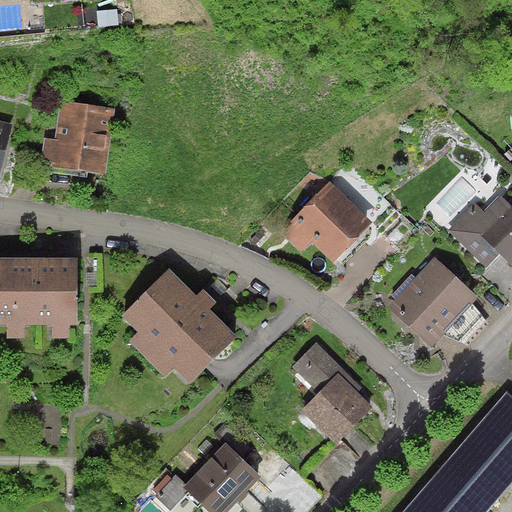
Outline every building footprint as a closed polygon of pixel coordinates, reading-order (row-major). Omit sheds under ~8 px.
[(110,177),(115,109),(61,105),(58,138),(48,137),(45,171),(110,177)] [(0,181),(4,182),(12,126),(0,124),(0,181)] [(332,185),(285,232),(305,251),(315,241),(338,263),(374,227),(332,185)] [(475,205),(451,231),(486,266),(500,251),(511,262),(511,261),(511,208),(500,197),(484,213),(475,205)] [(433,258),(388,309),(433,348),(478,298),(433,258)] [(83,260),(0,260),(0,326),(11,326),(11,338),(29,338),(29,326),(55,326),(55,339),(75,339),(74,326),(83,326),(83,260)] [(172,271),(125,317),(140,332),(131,341),(168,378),(177,369),(192,385),(239,339),(172,271)] [(305,408),(341,445),(375,413),(357,393),(361,389),(319,345),(293,369),(318,396),(305,408)] [(511,393),(509,391),(404,511),(485,511),(511,482),(511,393)] [(229,443),(183,488),(205,511),(228,511),(263,478),(229,443)]
